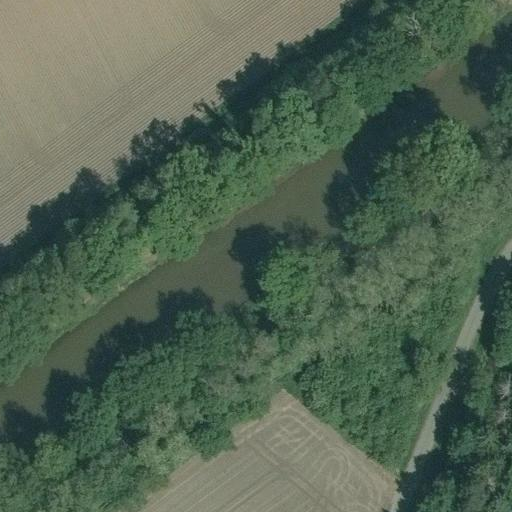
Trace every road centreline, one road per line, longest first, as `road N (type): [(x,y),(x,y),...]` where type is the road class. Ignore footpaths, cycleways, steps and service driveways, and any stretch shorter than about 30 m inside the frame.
road 1 (unclassified): [(511,141),(28,511)]
road 2 (residential): [(392,511),(459,346),(511,245)]
